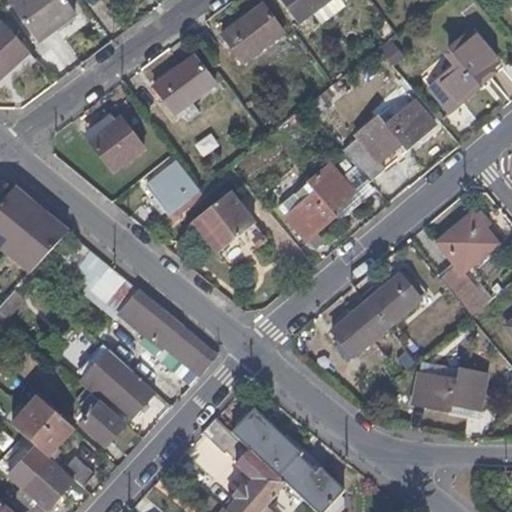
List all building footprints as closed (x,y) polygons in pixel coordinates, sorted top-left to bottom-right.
[(79,15),(68,0),(13,0),(10,2),(39,40),(61,23),(64,27),(79,15)] [(286,0),(301,20),(327,0),(286,0)] [(245,62),(286,31),(263,1),(223,31),(245,62)] [(42,44),(64,27),(61,23),(39,40),(42,44)] [(0,99),(3,103),(43,66),(10,29),(0,37),(0,99)] [(498,62),(474,33),(453,52),(460,62),(431,86),(453,111),(483,87),(478,80),(498,62)] [(194,100),(218,82),(196,53),(155,83),(177,112),(182,108),(190,119),(201,109),(194,100)] [(306,86),(321,77),(312,63),(297,72),(306,86)] [(326,113),(344,87),(332,78),(313,104),(326,113)] [(436,125),(415,101),(387,124),(380,116),(357,135),(366,148),(356,156),(374,178),(386,168),(381,162),(401,146),(407,150),(436,125)] [(116,172),(147,149),(122,115),(92,139),(116,172)] [(171,213),(201,189),(177,157),(146,181),(171,213)] [(331,209),(353,191),(331,162),(308,182),(315,192),(287,216),(306,239),(318,230),(336,216),(331,209)] [(287,216),(315,192),(308,182),(279,205),(287,216)] [(341,221),(374,192),(365,182),(353,191),(331,209),(336,216),(341,221)] [(0,247),(6,253),(44,208),(17,186),(1,205),(0,206),(0,247)] [(217,252),(255,223),(229,190),(192,219),(217,252)] [(49,257),(73,231),(44,208),(6,253),(31,276),(49,257)] [(500,245),(474,213),(438,243),(454,263),(438,277),(471,316),(488,301),(466,275),(500,245)] [(313,247),(323,238),(318,230),(306,239),(313,247)] [(142,289),(103,257),(73,231),(49,257),(116,312),(118,310),(121,313),(142,289)] [(388,328),(421,300),(400,275),(367,302),(388,328)] [(0,310),(7,319),(37,288),(28,280),(8,302),(0,309),(0,310)] [(215,350),(183,323),(142,289),(121,313),(149,336),(164,347),(168,342),(185,357),(188,353),(207,369),(217,359),(220,355),(215,350)] [(388,328),(367,302),(333,331),(355,357),(388,328)] [(0,329),(9,321),(7,319),(0,310),(0,329)] [(197,381),(207,369),(188,353),(185,357),(168,342),(164,347),(162,351),(197,381)] [(157,392),(110,351),(86,380),(133,420),(157,392)] [(481,408),(486,374),(458,369),(457,380),(419,374),(414,404),(452,411),(453,402),(481,408)] [(106,445),(123,426),(99,405),(101,402),(86,388),(76,400),(88,411),(79,422),(106,445)] [(73,427),(37,395),(12,425),(49,457),(73,427)] [(479,420),(481,408),(453,402),(452,411),(451,415),(479,420)] [(323,511),(343,491),(324,473),(324,470),(322,467),(320,466),(318,468),(304,455),(300,452),(297,452),(291,451),(286,447),(282,443),(281,439),(285,434),(256,408),(233,433),(266,463),(285,482),(317,511),(323,511)] [(272,511),(266,506),(285,482),(266,463),(233,433),(217,417),(203,432),(226,454),(230,452),(240,461),(238,465),(251,474),(257,479),(248,492),(242,486),(234,495),(237,500),(230,509),(233,511),(272,511)] [(97,476),(75,456),(64,470),(86,489),(97,476)] [(51,510),(74,483),(52,464),(50,462),(48,462),(46,464),(45,465),(40,461),(38,461),(33,466),(33,469),(26,477),(30,480),(24,487),(51,510)] [(248,492),(257,479),(251,474),(242,486),(248,492)] [(48,511),(51,510),(24,487),(13,501),(25,511),(48,511)] [(0,511),(12,511),(0,501),(0,511)]
